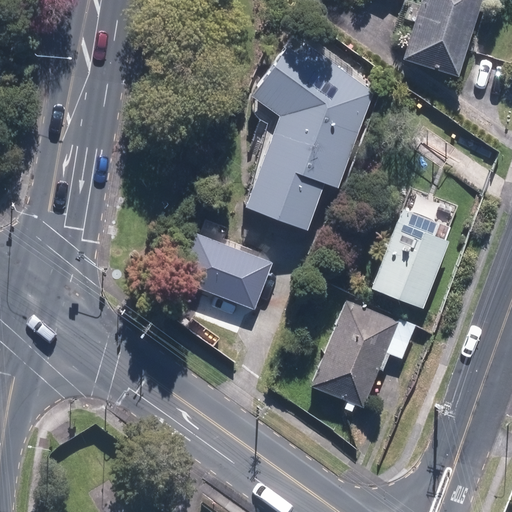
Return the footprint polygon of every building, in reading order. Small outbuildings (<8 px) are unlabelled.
[(483,0),(421,0),(404,55),(461,72),(483,0)] [(340,184),(375,90),(296,32),(251,92),(280,113),(248,202),(308,224),(325,178),(340,184)] [(455,146),(423,122),(409,140),(441,164),(455,146)] [(371,285),(424,305),(450,239),(446,238),(451,225),(405,207),(400,220),(398,219),(371,285)] [(207,237),(186,290),(252,317),(274,265),(207,237)] [(416,324),(346,296),(312,382),(366,403),(387,350),(403,356),(416,324)]
